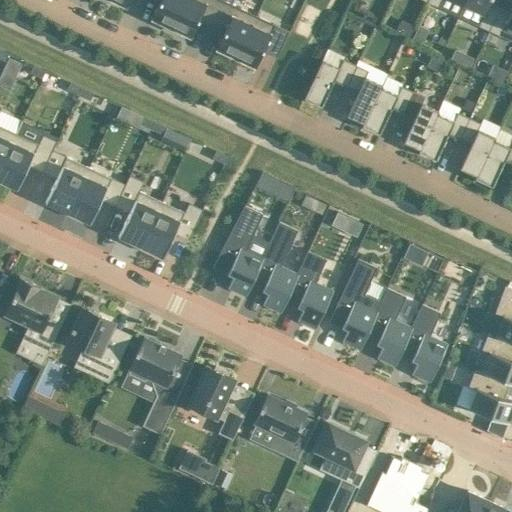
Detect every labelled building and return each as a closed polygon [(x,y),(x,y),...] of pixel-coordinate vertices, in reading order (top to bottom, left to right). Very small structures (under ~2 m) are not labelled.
[(152,18),(172,27),(184,0),(155,0),(160,2),(152,18)] [(211,26),(223,0),(184,0),(172,27),(191,36),(198,20),(211,26)] [(224,0),(223,0),(211,26),(224,32),(217,48),(236,57),(256,15),(224,0)] [(490,0),(465,0),(464,4),(459,16),(478,25),(489,30),(500,7),(489,2),(490,0)] [(500,35),(506,23),(511,26),(511,7),(510,12),(500,7),(489,30),(500,35)] [(256,15),(236,57),(256,66),(263,51),(277,57),(289,30),(256,15)] [(415,25),(402,19),(396,31),(409,37),(415,25)] [(419,24),(412,39),(421,43),(428,29),(419,24)] [(0,48),(0,57),(5,60),(9,53),(0,48)] [(447,60),(432,53),(427,65),(441,72),(447,60)] [(474,58),(470,56),(466,57),(463,64),(470,67),(474,58)] [(322,106),(334,80),(346,86),(356,64),(343,58),(339,67),(322,59),(304,97),(322,106)] [(34,64),(30,72),(42,77),(45,70),(34,64)] [(363,125),(382,84),(366,76),(368,70),(356,64),(346,86),(358,92),(347,115),(353,117),(352,120),(363,125)] [(79,94),(82,87),(71,82),(67,89),(79,94)] [(403,113),(413,91),(401,85),(397,94),(382,87),(383,84),(382,84),(363,125),(380,133),(392,107),(403,113)] [(82,87),(79,94),(90,99),(93,92),(82,87)] [(409,144),(408,146),(419,151),(438,110),(422,102),(425,96),(413,91),(403,113),(414,118),(404,141),(409,144)] [(462,108),(470,111),(475,102),(467,98),(462,108)] [(448,134),(459,139),(469,117),(458,112),(454,120),(438,113),(439,110),(438,110),(419,151),(436,159),(448,134)] [(140,123),(151,128),(155,121),(143,116),(140,123)] [(466,170),(464,172),(476,177),(495,136),(478,129),(481,123),(469,117),(459,139),(471,144),(460,167),(466,170)] [(166,126),(155,121),(151,128),(163,134),(166,126)] [(0,166),(12,141),(16,132),(0,124),(0,166)] [(12,141),(0,166),(0,179),(12,186),(18,188),(29,165),(43,171),(53,149),(57,141),(43,134),(39,143),(16,133),(16,132),(12,141)] [(495,137),(495,136),(476,177),(492,185),(504,160),(511,163),(511,142),(510,147),(494,139),(495,137)] [(53,149),(43,171),(56,178),(45,201),(68,212),(85,175),(89,166),(67,156),(53,149)] [(216,150),(213,157),(224,162),(228,155),(216,150)] [(85,175),(68,212),(91,222),(102,199),(115,205),(126,183),(112,177),(89,166),(85,175)] [(267,190),(273,177),(262,172),(256,185),(267,190)] [(126,183),(115,205),(129,212),(118,235),(141,246),(158,209),(162,201),(140,190),(144,181),(130,175),(126,183)] [(301,204),(308,207),(313,197),(306,194),(301,204)] [(158,209),(141,246),(164,256),(175,233),(189,239),(203,209),(189,202),(185,211),(162,201),(158,209)] [(224,246),(213,266),(225,272),(233,276),(228,287),(246,295),(251,284),(260,263),(263,256),(246,249),(263,213),(245,204),(224,246)] [(343,230),(349,216),(337,211),(331,224),(343,230)] [(260,263),(251,284),(263,290),(268,292),(263,303),(281,311),(286,301),(285,300),(295,279),(298,273),(297,272),(281,265),(298,229),(279,221),(263,256),(260,263)] [(295,279),(285,300),(286,301),(298,306),(303,308),(298,319),(316,328),(334,289),(316,281),(327,258),(308,249),(297,272),(298,273),(295,279)] [(339,299),(329,320),(341,326),(347,329),(342,340),(360,348),(366,338),(365,337),(375,316),(381,301),(364,293),(377,266),(358,257),(339,299)] [(41,330),(29,357),(42,364),(61,323),(49,317),(58,297),(59,296),(58,295),(40,287),(41,286),(21,277),(5,313),(29,324),(41,330)] [(511,287),(505,284),(495,313),(502,316),(496,334),(511,339),(511,287)] [(375,316),(365,337),(366,338),(377,343),(382,345),(377,356),(395,365),(400,354),(400,353),(409,332),(412,326),(411,326),(395,318),(406,295),(387,287),(381,301),(375,316)] [(409,332),(400,353),(400,354),(412,359),(417,362),(412,373),(430,381),(448,343),(430,334),(441,311),(422,303),(411,326),(412,326),(409,332)] [(109,382),(123,352),(105,344),(114,325),(115,322),(82,307),(73,326),(71,330),(72,330),(67,339),(83,347),(74,366),(86,371),(109,382)] [(489,352),(483,370),(511,380),(510,382),(511,382),(511,339),(496,334),(488,331),(482,349),(489,352)] [(157,394),(153,401),(143,424),(160,433),(185,381),(172,375),(181,357),(182,353),(174,349),(168,347),(169,346),(158,342),(144,335),(129,368),(131,369),(129,372),(145,380),(147,376),(151,378),(157,394)] [(457,362),(448,359),(442,375),(451,378),(457,362)] [(224,401),(233,381),(235,378),(227,374),(229,371),(216,365),(214,368),(207,365),(189,403),(217,416),(224,419),(218,432),(233,439),(247,410),(232,403),(231,405),(224,401)] [(475,368),(469,386),(476,389),(469,408),(496,418),(508,422),(511,423),(511,419),(511,400),(505,397),(510,382),(511,380),(483,370),(475,368)] [(267,393),(254,422),(256,423),(275,432),(268,446),(298,460),(308,438),(297,433),(305,416),(307,412),(296,406),(284,401),(267,393)] [(33,412),(39,400),(29,395),(23,407),(33,412)] [(54,407),(48,419),(59,424),(65,412),(54,407)] [(508,422),(496,418),(491,432),(502,437),(503,436),(508,422)] [(103,436),(108,424),(98,420),(92,431),(103,436)] [(329,422),(316,449),(326,454),(320,467),(328,471),(342,478),(356,485),(358,486),(359,487),(369,467),(357,461),(365,443),(367,439),(348,431),(329,422)] [(123,432),(117,443),(127,448),(133,436),(123,432)] [(428,511),(430,505),(417,499),(430,469),(423,466),(424,462),(403,452),(402,455),(394,452),(387,468),(383,466),(368,500),(392,511),(393,508),(400,511),(428,511)] [(206,460),(198,476),(212,483),(220,466),(206,460)] [(228,487),(233,474),(221,468),(215,481),(228,487)] [(326,511),(325,511),(343,511),(348,502),(356,485),(342,478),(334,496),(333,497),(326,511)] [(448,505),(444,511),(482,511),(489,499),(468,490),(459,510),(448,505)] [(507,511),(509,509),(489,499),(482,511),(507,511)]
